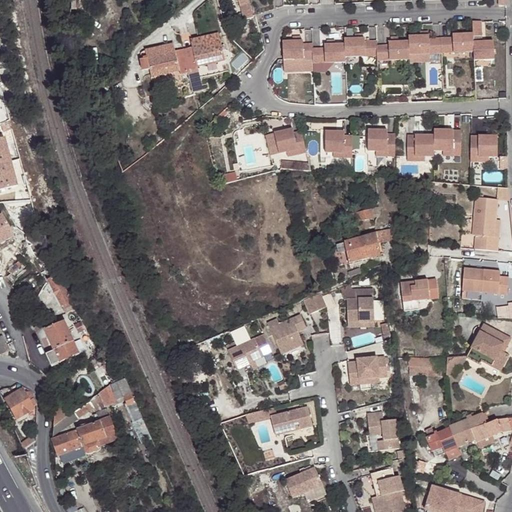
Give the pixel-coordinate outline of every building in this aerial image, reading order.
[(239,0),(243,14),(252,11),(248,0),(239,0)] [(480,24),(472,25),(472,37),(472,39),(481,39),(480,24)] [(191,40),(193,50),(198,67),(225,60),(218,34),(191,40)] [(441,56),(473,55),(472,45),(472,39),(472,37),(460,38),(452,38),(452,41),(440,41),(441,56)] [(408,39),(408,44),(409,57),(441,56),(440,41),(428,42),(428,39),(427,38),(420,39),(408,39)] [(294,43),(282,44),(282,61),(312,61),(312,66),(344,65),(344,60),(376,58),(376,49),(376,44),(364,44),(364,41),(363,41),(356,41),(344,42),(344,47),(331,47),(324,47),(323,47),(324,50),(312,51),(311,46),(302,46),(302,43),(301,43),(294,43)] [(180,71),(176,54),(174,44),(146,51),(152,78),(180,71)] [(376,58),(376,63),(408,62),(409,57),(408,44),(396,45),(388,45),(388,48),(376,49),(376,58)] [(481,45),(472,45),(473,55),(473,60),(473,64),(493,63),(493,45),(481,45)] [(193,50),(184,52),(190,75),(199,73),(198,67),(193,50)] [(184,52),(176,54),(180,71),(183,77),(190,75),(184,52)] [(199,73),(190,75),(195,94),(204,92),(199,73)] [(291,131),(273,135),(275,146),(277,156),(285,154),(295,151),(297,156),(305,154),(300,133),(292,135),(291,131)] [(343,134),(324,133),(324,154),(332,154),(342,154),(342,159),(350,160),(351,138),(343,137),(343,134)] [(386,133),(367,133),(366,154),(374,154),(385,154),(385,159),(393,159),(393,137),(386,137),(386,133)] [(406,138),(406,159),(423,159),(432,159),(433,154),(442,154),(459,154),(459,133),(433,133),(433,138),(406,138)] [(5,139),(0,139),(0,191),(17,188),(5,139)] [(496,140),(469,140),(469,161),(487,161),(496,161),(496,140)] [(494,237),(496,221),(498,200),(476,197),(473,235),(476,235),(474,249),(498,251),(499,237),(494,237)] [(378,215),(378,208),(369,210),(372,219),(378,215)] [(356,217),(357,223),(358,222),(372,219),(369,210),(364,212),(358,213),(355,214),(356,217)] [(1,215),(0,215),(0,245),(13,239),(1,215)] [(375,234),(377,245),(393,240),(392,230),(375,234)] [(35,231),(25,236),(30,246),(37,242),(35,231)] [(375,234),(357,239),(361,262),(380,257),(380,255),(377,245),(375,234)] [(344,242),(344,243),(345,247),(346,252),(349,264),(361,262),(357,239),(348,241),(344,242)] [(37,242),(30,246),(33,253),(41,249),(37,242)] [(345,247),(344,243),(336,246),(338,254),(341,254),(346,252),(345,247)] [(41,249),(33,253),(43,271),(51,267),(49,264),(41,249)] [(18,260),(2,274),(6,278),(11,274),(22,264),(18,260)] [(22,264),(11,274),(16,280),(27,270),(22,264)] [(51,267),(43,271),(48,281),(49,280),(56,277),(51,267)] [(463,292),(487,293),(487,285),(508,283),(509,278),(500,277),(500,272),(465,269),(463,292)] [(70,302),(56,277),(49,280),(63,305),(70,302)] [(436,279),(416,282),(416,310),(419,310),(418,301),(438,298),(436,279)] [(416,310),(416,282),(401,284),(405,312),(416,310)] [(487,285),(487,293),(507,295),(508,283),(487,285)] [(347,321),(374,320),(372,288),(355,289),(355,298),(346,298),(347,321)] [(320,292),(313,295),(303,299),(310,314),(327,307),(320,292)] [(277,319),(268,323),(282,354),(304,344),(297,330),(306,326),(301,315),(280,324),(277,319)] [(43,331),(52,352),(72,343),(63,322),(43,331)] [(85,330),(81,322),(73,326),(78,333),(85,330)] [(32,328),(44,355),(52,352),(43,331),(40,325),(32,328)] [(467,358),(472,361),(484,361),(485,326),(484,325),(467,358)] [(484,361),(472,361),(479,364),(481,361),(492,367),(494,363),(502,367),(509,355),(501,351),(503,346),(507,347),(511,339),(485,326),(484,361)] [(274,357),(265,337),(239,349),(236,344),(226,348),(238,374),(274,357)] [(52,352),(58,364),(78,355),(72,343),(52,352)] [(52,352),(44,355),(50,368),(58,364),(52,352)] [(350,379),(379,376),(387,375),(385,355),(357,358),(357,360),(348,361),(350,379)] [(415,360),(406,360),(407,369),(444,369),(444,360),(415,360)] [(380,381),(379,376),(350,379),(351,384),(380,381)] [(133,393),(127,379),(117,383),(120,390),(123,398),(133,393)] [(117,383),(111,386),(114,393),(120,390),(117,383)] [(111,386),(110,384),(98,392),(106,408),(119,403),(118,401),(114,393),(111,386)] [(28,401),(25,395),(21,389),(5,398),(16,419),(33,409),(32,406),(28,401)] [(114,393),(118,401),(123,399),(123,398),(120,390),(114,393)] [(62,392),(54,397),(52,428),(72,412),(75,410),(62,392)] [(105,409),(98,392),(89,399),(94,405),(96,412),(105,409)] [(133,395),(133,393),(123,398),(123,399),(133,422),(144,418),(133,395)] [(89,399),(75,410),(72,412),(77,419),(94,405),(89,399)] [(307,406),(270,416),(275,435),(312,425),(307,406)] [(268,409),(245,415),(248,422),(270,416),(268,409)] [(72,412),(52,428),(52,439),(77,421),(77,419),(72,412)] [(100,422),(96,412),(85,416),(89,426),(100,422)] [(384,440),(385,449),(399,448),(395,419),(384,421),(383,412),(367,414),(370,435),(383,434),(384,440)] [(449,429),(452,437),(483,425),(479,416),(449,429)] [(511,419),(496,422),(499,430),(511,428),(511,419)] [(499,430),(496,422),(494,420),(483,425),(488,435),(490,434),(499,430)] [(89,426),(77,430),(83,447),(86,454),(88,455),(100,451),(101,447),(99,441),(106,438),(100,422),(89,426)] [(452,437),(457,448),(473,441),(488,435),(483,425),(452,437)] [(439,448),(442,455),(457,448),(452,437),(449,429),(435,435),(433,436),(425,439),(431,452),(439,448)] [(64,435),(52,439),(56,449),(58,457),(60,456),(78,449),(80,448),(83,447),(77,430),(72,432),(67,434),(64,435)] [(488,435),(473,441),(476,447),(491,440),(490,434),(488,435)] [(31,436),(19,444),(24,451),(35,442),(31,436)] [(378,450),(385,449),(384,440),(377,441),(378,450)] [(78,449),(60,456),(61,459),(81,452),(80,448),(78,449)] [(436,457),(442,455),(439,448),(431,452),(432,456),(436,457)] [(445,460),(460,453),(457,448),(442,455),(445,460)] [(315,467),(284,480),(292,498),(323,484),(315,467)] [(376,497),(380,511),(400,511),(405,511),(400,491),(402,490),(398,476),(394,477),(392,468),(370,473),(373,483),(379,482),(382,495),(376,497)] [(373,483),(376,497),(382,495),(379,482),(373,483)] [(454,511),(460,495),(431,487),(424,510),(429,511),(454,511)] [(481,511),(484,502),(460,495),(454,511),(481,511)] [(375,511),(380,511),(376,497),(372,498),(375,511)]
